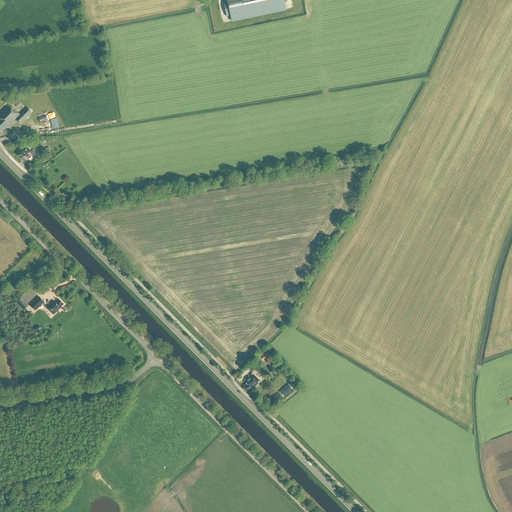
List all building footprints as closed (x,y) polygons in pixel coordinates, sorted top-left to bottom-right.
[(227,0),(228,1),(224,2),(227,17),(231,16),(232,21),(286,9),(284,0),(227,0)] [(0,118),(0,119),(0,129),(2,132),(6,128),(7,128),(16,119),(20,124),(24,121),(32,113),(27,108),(20,115),(9,104),(0,113),(0,118)] [(30,150),(24,144),(18,150),(19,151),(16,154),(21,158),(24,156),(25,156),(30,150)] [(30,152),(35,156),(41,150),(36,146),(30,152)] [(39,296),(30,305),(36,311),(45,302),(39,296)] [(21,298),(16,303),(23,311),(25,309),(20,304),(22,302),(27,307),(28,306),(21,298)] [(56,303),(54,301),(47,308),(54,314),(61,307),(63,304),(59,300),(56,303)] [(260,356),(265,362),(271,357),(265,351),(260,356)] [(252,373),(244,381),(247,383),(243,387),(248,393),(260,381),(252,373)] [(279,392),(284,397),(293,389),(288,384),(279,392)]
